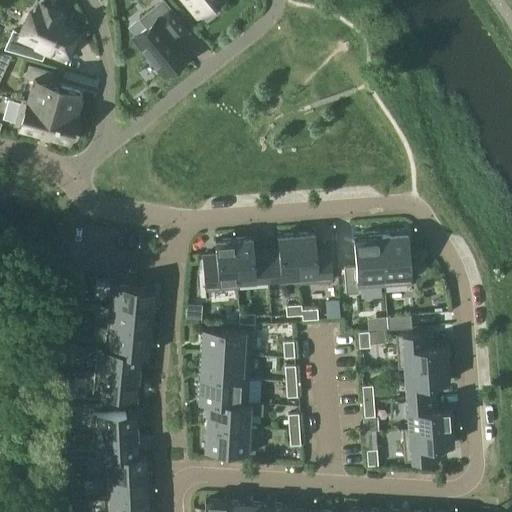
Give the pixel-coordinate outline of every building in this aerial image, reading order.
[(169,32),(181,23),(163,0),(141,18),(147,26),(133,37),(163,74),(187,54),(169,32)] [(185,0),(198,15),(215,0),(185,0)] [(62,14),(40,3),(36,12),(31,10),(21,33),(13,30),(5,47),(34,56),(39,45),(63,56),(75,31),(58,23),(62,14)] [(22,99),(22,100),(75,115),(73,114),(80,91),(49,82),(52,71),(29,64),(26,76),(35,78),(29,101),(22,99)] [(75,115),(22,100),(15,124),(68,140),(75,115)] [(299,276),(298,276),(299,282),(324,281),(332,280),(329,244),(315,245),(314,232),(296,233),(299,276)] [(278,248),(266,249),(268,278),(298,276),(299,276),(296,233),(277,234),(278,248)] [(408,233),(381,235),(384,285),(411,283),(408,233)] [(346,293),(358,292),(358,287),(384,285),(381,235),(354,237),(356,266),(344,267),(346,293)] [(237,281),(238,281),(268,278),(266,249),(253,250),(252,236),(234,238),(237,281)] [(202,254),(205,289),(238,287),(238,281),(237,281),(234,238),(215,239),(216,253),(202,254)] [(153,287),(115,284),(113,306),(151,309),(153,287)] [(73,303),(82,303),(83,289),(74,289),(73,303)] [(326,301),(327,317),(340,316),(338,300),(326,301)] [(187,303),(186,319),(202,320),(203,304),(187,303)] [(286,305),(286,315),(302,314),(301,308),(301,303),(286,305)] [(151,309),(113,306),(111,328),(149,331),(151,309)] [(317,307),(301,308),(302,314),(302,319),(318,318),(317,307)] [(72,324),(81,325),(82,311),(73,311),(72,324)] [(240,322),(254,323),(255,313),(240,312),(240,322)] [(387,327),(412,326),(411,314),(387,316),(387,327)] [(71,338),(80,338),(81,325),(72,324),(71,338)] [(202,326),(200,351),(251,354),(252,335),(252,329),(202,326)] [(149,331),(111,328),(109,350),(140,353),(147,354),(149,331)] [(369,330),(358,331),(359,347),(370,346),(369,330)] [(432,331),(396,334),(396,347),(403,347),(404,365),(447,363),(446,344),(433,345),(432,331)] [(283,340),(284,356),(294,355),(293,340),(283,340)] [(109,350),(100,349),(98,371),(138,374),(140,353),(109,350)] [(200,351),(199,375),(249,378),(251,354),(200,351)] [(73,367),(73,354),(64,353),(64,367),(73,367)] [(404,365),(406,397),(439,394),(438,382),(449,381),(447,363),(404,365)] [(285,365),(286,380),(296,380),(295,364),(285,365)] [(72,381),(73,367),(64,367),(63,381),(72,381)] [(138,374),(98,371),(96,394),(136,397),(138,374)] [(199,375),(197,400),(207,401),(248,403),(248,401),(249,378),(199,375)] [(296,380),(286,380),(287,396),(297,395),(296,380)] [(372,384),(362,385),(363,400),(373,400),(372,384)] [(406,397),(408,424),(408,427),(452,424),(450,406),(440,407),(439,394),(406,397)] [(364,416),(375,415),(373,400),(363,400),(364,416)] [(206,423),(249,425),(250,413),(262,414),(263,402),(248,401),(248,403),(207,401),(206,423)] [(136,411),(96,413),(97,436),(137,434),(136,411)] [(288,413),(289,429),(299,428),(298,412),(288,413)] [(61,436),(70,437),(70,423),(61,423),(61,436)] [(255,452),(256,426),(249,425),(206,423),(204,449),(255,452)] [(402,427),(403,436),(404,460),(440,458),(439,444),(453,443),(452,424),(408,427),(402,427)] [(299,428),(289,429),(290,444),(300,443),(299,428)] [(137,434),(97,436),(99,458),(106,458),(138,455),(137,434)] [(60,450),(69,450),(70,437),(61,436),(60,450)] [(377,448),(366,449),(368,464),(378,464),(377,448)] [(138,455),(106,458),(107,479),(144,477),(143,455),(138,455)] [(74,480),(74,466),(65,466),(64,479),(74,480)] [(144,477),(107,479),(108,501),(145,499),(144,477)] [(73,493),(74,480),(64,479),(64,493),(73,493)] [(204,511),(228,511),(229,500),(205,498),(204,511)] [(145,511),(145,499),(108,501),(109,511),(145,511)] [(228,511),(249,511),(250,501),(229,500),(228,511)] [(249,511),(269,511),(270,502),(250,501),(249,511)] [(269,511),(293,511),(293,508),(294,503),(270,502),(269,511)]
